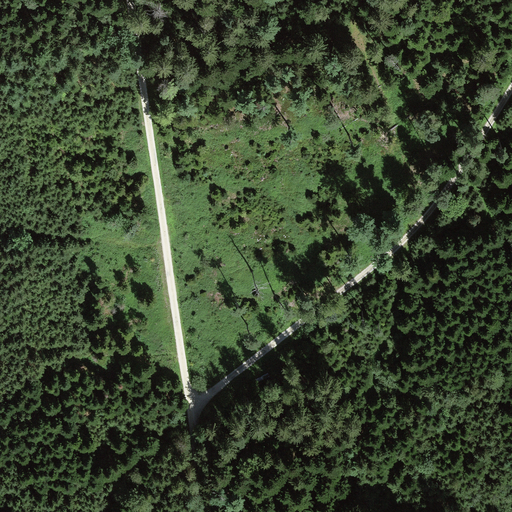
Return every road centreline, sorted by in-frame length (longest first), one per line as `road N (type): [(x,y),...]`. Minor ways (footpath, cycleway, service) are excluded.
road 1 (track): [(206,511),(167,307),(129,0)]
road 2 (track): [(190,406),(411,231),(511,86)]
